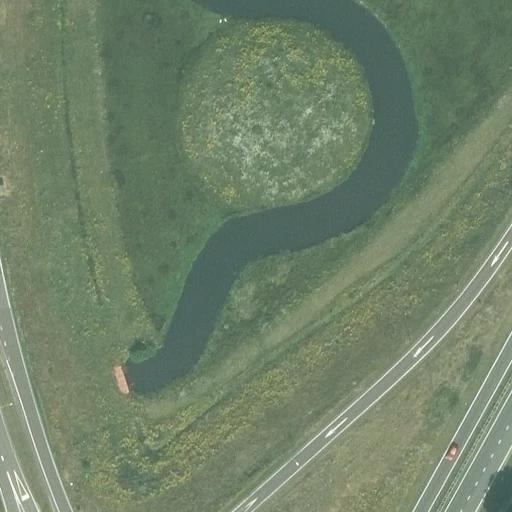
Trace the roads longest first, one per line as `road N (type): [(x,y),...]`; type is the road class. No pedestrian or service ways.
road 1 (trunk): [(511,238),(435,338),(243,511)]
road 2 (primary): [(64,511),(0,296)]
road 3 (trunk): [(511,346),(421,511)]
road 4 (trunk): [(453,511),(511,405)]
